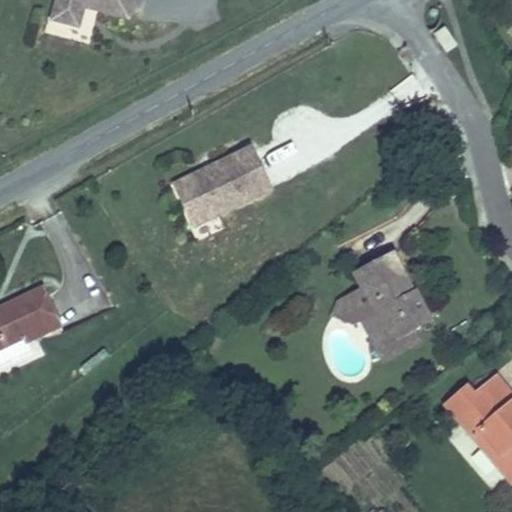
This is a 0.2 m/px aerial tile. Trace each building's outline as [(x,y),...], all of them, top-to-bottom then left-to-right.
[(132,0),(57,0),(54,10),(80,17),(84,0),(97,0),(130,9),(132,0)] [(182,165),(162,174),(180,215),(203,205),(256,182),(238,140),(188,162),(191,167),(184,170),(182,165)] [(358,274),(334,288),(330,302),(354,309),(362,304),(372,298),(390,329),(411,317),(425,309),(411,285),(407,288),(400,277),(405,274),(385,240),(350,260),(358,274)] [(17,331),(53,316),(37,278),(0,292),(0,330),(14,325),(17,331)] [(372,298),(362,304),(388,349),(419,331),(411,317),(390,329),(372,298)] [(507,447),(499,453),(511,468),(511,381),(498,364),(474,381),(494,409),(484,417),(507,447)] [(475,424),(499,453),(507,447),(484,417),(475,424)] [(369,511),(387,511),(393,508),(380,493),(365,507),(369,511)]
